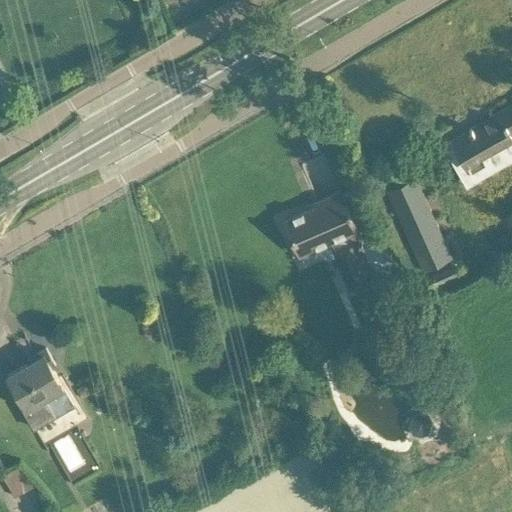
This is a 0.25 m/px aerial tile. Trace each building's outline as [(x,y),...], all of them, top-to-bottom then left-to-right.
[(470,130),(452,140),(471,173),(487,163),(482,155),(511,137),(511,135),(510,131),(511,129),(511,103),(469,129),(470,130)] [(416,177),(386,191),(422,271),(452,258),(416,177)] [(358,228),(341,190),(317,200),(319,204),(285,219),(305,264),(321,257),(326,259),(335,255),(349,289),(373,278),(377,287),(402,276),(384,236),(359,247),(358,244),(363,242),(357,229),(358,228)] [(450,268),(432,276),(437,286),(455,278),(450,268)] [(56,364),(46,347),(35,353),(38,358),(32,361),(31,360),(7,374),(27,407),(24,409),(32,423),(54,410),(45,394),(62,384),(52,366),(56,364)] [(413,417),(409,427),(413,435),(422,438),(432,432),(435,424),(431,416),(421,412),(413,417)]
